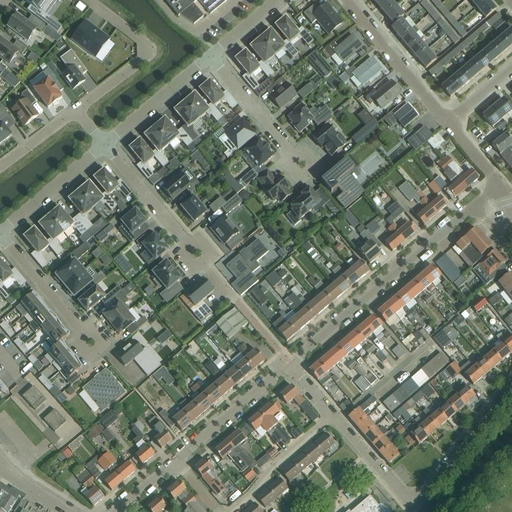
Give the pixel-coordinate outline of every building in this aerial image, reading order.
[(26,0),(25,2),(37,11),(34,15),(48,26),(57,33),(62,26),(50,18),(43,13),(52,0),(26,0)] [(226,0),(164,0),(178,16),(179,15),(193,24),(203,16),(193,4),(197,0),(209,14),(226,0)] [(384,14),(395,5),(390,0),(380,0),(376,4),(384,14)] [(463,0),(459,4),(465,10),(470,5),(464,0),(463,0)] [(485,18),(488,16),(495,9),(487,0),(485,0),(477,8),(485,18)] [(427,3),(422,7),(428,14),(433,10),(427,3)] [(303,13),(312,24),(316,20),(328,34),(342,22),(335,14),(336,14),(332,9),(331,10),(326,4),(319,10),(315,4),(303,13)] [(447,11),(441,4),(436,8),(442,15),(447,11)] [(393,24),(401,18),(403,15),(395,5),(384,14),(393,24)] [(27,21),(16,13),(7,26),(27,41),(36,28),(40,31),(44,25),(31,16),(27,21)] [(441,20),(436,13),(431,17),(437,24),(441,20)] [(491,18),(495,23),(501,17),(498,13),(491,18)] [(455,21),(449,14),(445,18),(451,25),(455,21)] [(297,31),(285,17),(281,21),(280,19),(275,26),(286,40),(289,43),(297,37),(298,39),(302,39),(307,46),(313,41),(301,27),(297,31)] [(94,58),(109,39),(85,20),(71,40),(94,58)] [(400,38),(410,30),(402,20),(399,22),(391,28),(400,38)] [(488,21),(481,27),(487,34),(494,29),(491,26),(491,25),(488,21)] [(444,23),(439,27),(445,34),(450,30),(444,23)] [(459,34),(463,30),(458,24),(453,28),(459,34)] [(510,47),(511,44),(511,29),(511,28),(501,37),(510,47)] [(478,29),(471,35),(475,40),(481,34),(478,29)] [(282,44),(270,30),(267,33),(265,31),(258,37),(274,56),(282,49),(284,51),(288,51),(293,58),(298,54),(289,43),(286,40),(282,44)] [(408,48),(418,39),(410,30),(400,38),(408,48)] [(452,33),(448,37),(454,44),(458,40),(452,33)] [(354,53),(362,47),(352,35),(344,41),(337,47),(334,43),(322,52),(328,59),(335,53),(343,62),(354,53)] [(12,46),(0,37),(0,57),(8,64),(18,51),(22,54),(26,48),(16,41),(12,46)] [(256,65),(259,68),(268,79),(274,74),(268,67),(268,63),(267,62),(274,56),(258,37),(252,42),(253,44),(250,47),(261,61),(256,65)] [(500,55),(510,47),(501,37),(491,45),(500,55)] [(468,38),(461,44),(465,48),(471,42),(468,38)] [(416,58),(427,49),(418,39),(408,48),(416,58)] [(490,64),(500,55),(491,45),(481,54),(490,64)] [(458,46),(451,52),(455,57),(461,51),(458,46)] [(425,69),(433,62),(436,60),(427,49),(416,58),(425,69)] [(72,90),(84,80),(81,76),(87,71),(71,50),(60,58),(68,70),(61,75),(72,90)] [(253,91),(259,86),(253,80),(254,76),(252,74),(259,68),(256,65),(245,51),(237,55),(238,57),(235,60),(246,73),(242,77),(253,91)] [(331,71),(313,51),(306,57),(323,78),(331,71)] [(480,72),(490,64),(481,54),(471,62),(480,72)] [(451,59),(448,55),(441,61),(444,65),(451,59)] [(354,75),(362,85),(367,81),(368,82),(379,74),(378,73),(381,70),(371,58),(357,70),(353,66),(341,75),(344,79),(348,77),(350,79),(354,75)] [(470,81),(480,72),(471,62),(461,70),(470,81)] [(443,70),(441,68),(438,63),(428,72),(431,76),(434,74),(436,76),(443,70)] [(17,67),(14,73),(23,78),(26,71),(17,67)] [(1,74),(1,75),(7,80),(5,82),(14,89),(20,81),(4,69),(1,74)] [(43,72),(42,73),(47,79),(33,89),(47,108),(62,98),(58,93),(63,89),(48,69),(47,69),(43,72)] [(460,89),(470,81),(461,70),(451,79),(460,89)] [(450,98),(460,89),(451,79),(441,87),(450,98)] [(221,95),(209,81),(206,84),(204,83),(199,89),(199,90),(210,103),(213,107),(221,101),(222,102),(226,103),(231,109),(237,104),(225,91),(221,95)] [(371,88),(363,96),(367,101),(370,104),(375,100),(382,108),(392,99),(400,93),(399,92),(401,91),(397,86),(396,87),(390,81),(383,87),(380,90),(376,93),(374,91),(371,88)] [(270,97),(280,109),(296,95),(286,83),(270,97)] [(302,99),(313,90),(308,84),(297,93),(302,99)] [(24,126),(38,115),(30,106),(35,102),(26,90),(21,94),(25,100),(12,110),(24,126)] [(206,107),(194,93),(191,96),(189,95),(183,100),(198,119),(207,112),(208,114),(212,114),(217,121),(222,117),(213,107),(210,103),(206,107)] [(502,118),(511,109),(509,107),(503,99),(493,107),(502,118)] [(185,124),(181,128),(192,142),(198,137),(192,131),(193,127),(191,125),(198,119),(183,100),(176,106),(177,108),(174,111),(185,124)] [(308,111),(301,104),(293,110),(294,111),(287,117),(292,123),(291,124),(299,133),(308,125),(307,124),(312,120),(317,127),(333,114),(325,105),(320,109),(319,108),(316,110),(313,107),(308,111)] [(417,116),(408,104),(400,111),(394,116),(391,112),(382,119),(389,127),(398,120),(404,127),(410,122),(417,116)] [(492,127),(499,120),(502,118),(493,107),(483,116),(492,127)] [(365,126),(351,138),(357,145),(371,133),(379,126),(365,109),(357,116),(365,126)] [(377,124),(379,122),(383,119),(377,112),(372,117),(377,124)] [(181,140),(186,147),(192,142),(181,128),(176,132),(164,119),(161,122),(159,120),(153,125),(168,144),(176,138),(177,139),(181,140)] [(225,134),(218,139),(223,146),(227,150),(223,154),(227,158),(255,135),(242,119),(225,134)] [(496,128),(500,132),(508,125),(504,121),(496,128)] [(0,143),(11,136),(1,123),(0,123),(0,143)] [(337,136),(327,124),(312,137),(322,148),(323,147),(331,156),(342,147),(346,143),(339,134),(337,136)] [(155,149),(151,153),(153,157),(162,167),(168,162),(163,156),(163,152),(161,150),(168,144),(153,125),(146,131),(148,133),(144,136),(155,149)] [(434,150),(436,148),(444,141),(437,133),(427,142),(434,150)] [(423,144),(423,143),(415,134),(406,141),(415,151),(423,144)] [(499,155),(511,144),(511,141),(505,134),(491,145),(496,151),(497,150),(500,154),(499,154),(499,155)] [(264,145),(259,139),(243,152),(258,168),(273,155),(268,149),(269,149),(265,144),(264,145)] [(147,179),(153,175),(147,168),(148,164),(146,163),(153,157),(151,153),(139,140),(132,143),(133,145),(129,148),(140,162),(136,166),(147,179)] [(508,165),(511,161),(511,144),(499,155),(500,154),(508,165)] [(184,145),(176,150),(180,155),(187,151),(184,145)] [(455,164),(454,165),(446,156),(442,160),(466,188),(478,178),(471,170),(465,176),(455,164)] [(319,186),(322,183),(331,193),(337,187),(342,193),(335,199),(344,209),(362,194),(356,187),(358,185),(348,173),(353,168),(346,160),(331,172),(332,174),(319,185),(319,186)] [(454,198),(466,188),(442,160),(437,164),(445,173),(444,174),(454,186),(448,191),(454,198)] [(196,180),(185,167),(162,187),(172,200),(185,189),(189,194),(200,185),(196,180)] [(241,183),(233,190),(236,194),(245,187),(258,176),(252,169),(239,180),(241,183)] [(115,184),(104,170),(100,173),(98,172),(94,178),(93,178),(105,192),(107,195),(115,189),(116,191),(120,191),(125,198),(131,193),(120,180),(115,184)] [(275,180),(267,171),(256,180),(263,188),(262,189),(273,202),(276,199),(280,203),(290,194),(287,189),(288,188),(279,176),(275,180)] [(441,190),(446,186),(438,177),(433,181),(441,190)] [(413,190),(414,190),(406,181),(398,188),(409,202),(413,199),(417,204),(419,203),(425,210),(416,217),(416,218),(423,225),(435,215),(416,193),(413,190)] [(435,195),(441,190),(433,181),(427,185),(435,195)] [(100,196),(89,182),(85,185),(84,183),(77,189),(92,208),(101,201),(102,203),(106,203),(111,209),(116,205),(107,195),(105,192),(100,196)] [(252,191),(257,187),(253,182),(248,186),(252,191)] [(291,211),(286,215),(294,226),(301,220),(300,219),(320,202),(317,198),(318,197),(314,193),(313,194),(308,188),(301,195),(302,197),(291,206),(293,209),(291,211)] [(80,213),(75,217),(86,231),(91,227),(92,225),(87,219),(87,216),(85,214),(92,208),(77,189),(70,195),(72,196),(68,200),(80,213)] [(418,191),(416,193),(435,215),(447,205),(440,197),(431,205),(425,197),(424,198),(418,191)] [(226,215),(242,201),(236,194),(226,203),(220,208),(226,215)] [(193,222),(206,212),(193,196),(180,207),(193,222)] [(213,213),(220,208),(226,203),(220,197),(208,207),(213,213)] [(333,215),(339,211),(330,200),(324,205),(333,215)] [(393,218),(402,210),(396,202),(386,209),(393,218)] [(263,207),(266,213),(273,209),(270,204),(263,207)] [(70,221),(59,207),(55,210),(54,209),(47,214),(63,233),(71,226),(72,228),(76,228),(81,234),(86,231),(75,217),(70,221)] [(346,213),(353,223),(358,219),(351,209),(346,213)] [(135,210),(127,216),(120,222),(123,225),(118,229),(131,243),(142,234),(149,228),(144,223),(145,222),(135,210)] [(50,238),(45,242),(48,245),(56,256),(62,251),(57,244),(57,241),(56,239),(63,233),(47,214),(40,220),(42,222),(38,225),(50,238)] [(109,232),(121,218),(117,215),(105,228),(109,232)] [(231,251),(243,241),(237,234),(238,232),(224,216),(210,228),(224,245),(225,244),(231,251)] [(399,217),(394,220),(398,226),(403,222),(399,217)] [(268,223),(282,243),(287,239),(273,219),(268,223)] [(372,236),(380,228),(373,220),(365,228),(366,229),(372,236)] [(403,242),(415,232),(408,223),(400,231),(394,224),(390,227),(403,242)] [(374,239),(372,236),(366,229),(365,228),(362,224),(356,229),(360,234),(359,235),(367,244),(358,251),(369,264),(380,255),(376,250),(381,246),(374,239)] [(403,242),(390,227),(387,229),(393,236),(385,244),(392,252),(403,242)] [(470,268),(482,257),(480,255),(491,246),(475,228),(455,245),(462,253),(459,255),(470,268)] [(42,268),(47,264),(42,257),(42,253),(41,251),(48,245),(45,242),(34,229),(33,229),(26,232),(27,234),(23,237),(35,251),(30,255),(42,268)] [(154,261),(167,250),(163,245),(164,244),(159,238),(158,239),(154,235),(148,240),(144,235),(136,242),(140,247),(142,246),(145,250),(139,255),(148,265),(154,261)] [(239,254),(226,266),(237,279),(231,285),(241,295),(258,280),(251,273),(259,266),(256,262),(268,251),(257,239),(245,250),(244,248),(238,253),(239,254)] [(77,260),(90,249),(85,243),(72,254),(77,260)] [(112,244),(106,248),(111,254),(117,250),(112,244)] [(287,246),(283,249),(288,254),(293,250),(291,246),(287,246)] [(479,264),(472,270),(486,285),(492,279),(499,274),(504,270),(506,268),(505,269),(502,265),(504,263),(505,262),(494,250),(486,258),(479,264)] [(121,254),(114,260),(120,268),(128,262),(121,254)] [(452,283),(461,275),(451,262),(444,255),(435,263),(452,283)] [(354,264),(356,266),(351,270),(360,279),(369,271),(359,259),(354,264)] [(9,272),(0,260),(0,281),(2,284),(9,278),(10,280),(14,280),(20,287),(25,282),(14,268),(9,272)] [(64,286),(83,271),(74,260),(55,276),(56,277),(55,278),(58,283),(60,281),(64,286)] [(182,289),(176,283),(180,279),(166,261),(151,273),(155,278),(153,281),(159,288),(162,286),(165,290),(159,295),(166,303),(182,289)] [(431,283),(440,275),(438,273),(432,265),(423,273),(431,283)] [(350,287),(360,279),(351,270),(342,278),(350,287)] [(503,279),(508,274),(504,270),(499,274),(503,279)] [(90,280),(83,271),(64,286),(68,291),(67,293),(70,297),(72,296),(73,297),(88,285),(92,289),(96,286),(106,278),(100,271),(90,280)] [(422,291),(431,283),(423,273),(414,281),(422,291)] [(498,283),(505,292),(511,286),(511,275),(510,273),(508,274),(503,279),(498,283)] [(461,277),(453,284),(457,288),(465,282),(461,277)] [(202,278),(183,293),(194,306),(190,310),(200,322),(212,313),(202,300),(213,291),(202,278)] [(314,282),(310,278),(307,280),(316,290),(319,287),(315,282),(314,282)] [(341,295),(350,287),(342,278),(333,285),(341,295)] [(0,292),(10,305),(16,301),(2,284),(0,281),(0,292)] [(413,299),(422,291),(414,281),(404,289),(413,299)] [(296,287),(300,294),(306,290),(302,284),(296,287)] [(332,302),(341,295),(333,285),(324,293),(332,302)] [(86,312),(105,297),(96,286),(92,289),(77,301),(86,312)] [(110,300),(112,298),(121,291),(117,286),(106,295),(110,300)] [(258,302),(264,297),(256,288),(250,293),(258,302)] [(404,306),(413,299),(404,289),(395,296),(404,306)] [(126,313),(129,310),(124,304),(128,301),(125,297),(127,296),(123,290),(121,291),(112,298),(117,304),(103,315),(106,319),(105,321),(109,326),(126,312),(126,313)] [(28,312),(41,301),(37,297),(38,297),(34,292),(20,304),(28,312)] [(323,310),(332,302),(324,293),(315,301),(323,310)] [(499,294),(498,293),(493,297),(497,302),(502,298),(504,297),(501,293),(499,294)] [(296,316),(305,326),(314,318),(306,308),(301,303),(296,297),(293,294),(288,297),(294,304),(290,308),(296,316)] [(401,309),(404,306),(395,296),(386,304),(395,314),(398,319),(403,315),(403,312),(401,309)] [(427,304),(430,302),(431,301),(426,296),(423,299),(427,304)] [(492,306),(497,302),(493,297),(488,301),(492,306)] [(480,298),(469,307),(470,307),(474,312),(475,313),(485,304),(480,298)] [(45,305),(44,305),(41,301),(28,312),(35,320),(48,309),(45,305)] [(314,318),(323,310),(315,301),(306,308),(314,318)] [(385,323),(395,314),(386,304),(376,312),(385,323)] [(229,340),(240,330),(247,323),(234,308),(226,315),(216,324),(229,340)] [(41,329),(55,317),(51,314),(52,313),(48,309),(35,320),(29,325),(36,334),(41,329)] [(415,320),(418,317),(415,314),(411,309),(408,312),(415,320)] [(464,320),(465,319),(469,316),(464,311),(460,315),(464,320)] [(16,328),(21,323),(11,312),(5,317),(16,328)] [(135,323),(134,322),(126,313),(126,312),(109,326),(114,332),(116,331),(119,335),(133,323),(138,329),(147,321),(143,317),(135,323)] [(411,323),(415,320),(408,312),(404,315),(411,323)] [(455,327),(461,323),(464,320),(460,315),(451,323),(455,327)] [(295,334),(305,326),(296,316),(287,324),(295,334)] [(372,334),(381,326),(379,323),(373,316),(363,324),(372,334)] [(59,321),(58,322),(55,317),(41,329),(48,337),(62,326),(59,321)] [(272,324),(286,342),(295,334),(287,324),(281,317),(272,324)] [(0,326),(4,332),(9,327),(3,322),(0,324),(0,326)] [(211,324),(207,327),(211,332),(217,327),(213,322),(213,323),(211,324)] [(453,343),(457,340),(450,331),(455,327),(451,323),(442,330),(447,336),(453,343)] [(363,341),(372,334),(363,324),(354,331),(363,341)] [(394,333),(397,330),(393,324),(389,328),(394,333)] [(61,341),(69,334),(65,331),(66,330),(62,326),(48,337),(44,341),(51,349),(56,346),(61,341)] [(9,338),(13,334),(9,327),(4,332),(9,338)] [(437,344),(447,336),(442,330),(432,338),(437,344)] [(354,349),(363,341),(354,331),(345,339),(354,349)] [(511,336),(511,335),(505,340),(500,334),(496,337),(501,343),(509,353),(511,351),(511,336)] [(399,341),(406,349),(413,343),(406,335),(399,341)] [(18,348),(23,344),(17,339),(13,342),(18,348)] [(345,357),(354,349),(345,339),(336,347),(345,357)] [(115,355),(125,367),(133,359),(147,376),(160,365),(145,348),(142,351),(133,340),(115,355)] [(64,346),(61,341),(56,346),(51,349),(48,352),(43,356),(50,365),(55,361),(69,349),(65,345),(64,346)] [(509,353),(501,343),(496,348),(494,346),(490,350),(492,351),(500,361),(509,353)] [(23,354),(27,351),(23,344),(18,348),(23,354)] [(237,349),(239,353),(244,359),(245,358),(254,369),(264,360),(255,349),(250,354),(242,345),(237,349)] [(398,359),(405,353),(398,345),(391,350),(398,359)] [(335,365),(345,357),(336,347),(327,355),(335,365)] [(226,348),(220,353),(226,361),(232,356),(226,348)] [(59,372),(62,369),(76,358),(72,355),(72,354),(69,349),(55,361),(50,365),(47,367),(54,376),(59,372)] [(500,361),(492,351),(486,356),(485,354),(481,358),(482,359),(491,369),(500,361)] [(234,367),(243,378),(254,369),(245,358),(244,359),(239,353),(229,361),(232,365),(234,367)] [(435,358),(443,367),(449,363),(440,353),(435,358)] [(383,354),(378,358),(382,363),(387,359),(383,354)] [(32,365),(38,361),(31,355),(27,359),(32,365)] [(326,373),(335,365),(327,355),(317,363),(326,373)] [(75,373),(83,366),(79,362),(78,362),(76,358),(62,369),(59,372),(71,385),(80,378),(75,373)] [(224,366),(218,358),(213,363),(216,367),(219,370),(224,366)] [(431,361),(439,371),(443,367),(435,358),(431,361)] [(473,367),(482,377),(491,369),(482,359),(481,358),(475,362),(472,365),(473,367)] [(38,372),(42,368),(38,361),(32,365),(38,372)] [(421,370),(429,380),(439,371),(431,361),(421,370)] [(379,362),(373,368),(380,376),(386,370),(379,362)] [(318,382),(323,378),(322,376),(326,373),(317,363),(308,370),(318,382)] [(456,375),(460,371),(453,363),(449,367),(456,375)] [(232,365),(227,369),(224,366),(219,370),(219,371),(224,376),(233,387),(243,378),(234,367),(232,365)] [(363,378),(366,375),(358,365),(354,368),(363,378)] [(157,372),(153,375),(158,381),(167,373),(162,367),(157,372)] [(214,375),(219,371),(219,370),(216,367),(210,371),(214,375)] [(452,379),(456,375),(449,367),(444,370),(452,379)] [(482,377),(473,367),(468,372),(466,370),(462,373),(472,385),(482,377)] [(124,392),(105,369),(98,376),(97,375),(94,378),(82,389),(101,412),(124,392)] [(5,370),(1,373),(10,384),(14,381),(5,370)] [(416,375),(424,384),(429,380),(421,370),(416,375)] [(370,386),(377,380),(371,372),(363,378),(370,386)] [(418,389),(424,384),(416,375),(410,379),(418,388),(417,389),(418,389)] [(444,385),(446,383),(438,375),(434,378),(440,384),(440,383),(442,385),(443,384),(444,385)] [(43,385),(48,381),(42,376),(38,379),(43,385)] [(214,385),(223,395),(233,387),(224,376),(214,385)] [(362,392),(369,386),(361,376),(354,382),(362,392)] [(418,388),(410,379),(406,383),(414,392),(417,389),(418,388)] [(199,388),(204,384),(200,380),(195,384),(199,388)] [(48,391),(52,388),(48,381),(43,385),(48,391)] [(414,392),(406,383),(401,387),(409,396),(414,392)] [(454,394),(456,395),(464,405),(474,397),(462,383),(453,392),(454,394)] [(0,390),(4,394),(8,390),(3,384),(0,386),(0,390)] [(193,393),(199,388),(195,384),(190,389),(193,393)] [(203,393),(212,404),(223,395),(214,385),(203,393)] [(318,418),(300,396),(298,394),(291,385),(279,396),(285,403),(286,405),(293,399),(313,422),(318,418)] [(35,410),(42,403),(46,400),(33,386),(22,396),(35,410)] [(404,400),(409,396),(401,387),(396,391),(404,400)] [(424,396),(428,392),(424,387),(420,391),(424,396)] [(301,393),(308,396),(310,391),(304,388),(301,393)] [(400,404),(404,400),(396,391),(392,395),(400,404)] [(415,404),(424,396),(420,391),(411,399),(415,404)] [(193,402),(202,413),(212,404),(203,393),(193,402)] [(395,408),(400,404),(392,395),(387,399),(395,408)] [(464,405),(456,395),(450,400),(449,398),(445,402),(447,403),(455,413),(456,413),(464,405)] [(356,427),(366,418),(362,413),(376,401),(372,396),(356,411),(348,417),(356,427)] [(390,412),(395,408),(387,399),(382,404),(390,412)] [(405,411),(415,404),(411,399),(401,407),(405,411)] [(172,411),(178,406),(174,402),(169,407),(172,411)] [(182,411),(192,422),(202,413),(193,402),(182,411)] [(436,410),(445,421),(455,413),(447,403),(445,402),(439,407),(436,410)] [(286,444),(291,440),(271,417),(278,411),(271,403),(259,413),(282,439),(286,444)] [(380,414),(385,410),(381,405),(376,409),(380,414)] [(401,407),(397,410),(401,415),(405,411),(401,407)] [(436,410),(431,414),(426,408),(422,412),(427,417),(426,417),(428,419),(436,429),(445,421),(436,410)] [(55,432),(62,425),(65,422),(54,410),(43,420),(55,432)] [(163,410),(159,414),(170,428),(175,424),(181,431),(192,422),(182,411),(172,420),(163,410)] [(106,429),(117,419),(110,411),(99,421),(106,429)] [(396,411),(392,415),(396,420),(396,419),(400,416),(396,411)] [(282,439),(259,413),(247,423),(243,427),(250,434),(254,431),(261,426),(276,444),(282,439)] [(389,423),(392,419),(393,419),(390,415),(389,414),(384,418),(389,423)] [(159,422),(153,416),(147,422),(159,435),(154,440),(154,441),(161,449),(171,440),(164,431),(166,430),(159,422)] [(364,436),(374,428),(369,422),(371,420),(368,417),(366,418),(356,427),(364,436)] [(436,429),(428,419),(426,417),(421,421),(418,417),(414,421),(417,425),(419,427),(427,437),(436,429)] [(286,433),(290,430),(294,436),(299,433),(289,419),(280,425),(286,433)] [(142,434),(147,430),(138,420),(133,424),(142,434)] [(412,437),(418,445),(427,437),(419,427),(414,431),(407,423),(403,426),(408,433),(412,437)] [(94,439),(102,432),(96,425),(88,431),(94,439)] [(376,426),(374,428),(364,436),(372,445),(384,435),(387,432),(382,426),(379,429),(376,426)] [(226,441),(239,457),(248,467),(250,469),(250,470),(251,470),(257,465),(245,451),(244,451),(238,444),(244,439),(245,439),(250,435),(243,427),(238,431),(226,441)] [(81,445),(89,437),(83,430),(74,437),(81,445)] [(323,453),(334,443),(325,433),(314,443),(323,453)] [(380,454),(390,446),(385,440),(387,439),(384,435),(372,445),(380,454)] [(410,445),(414,442),(408,436),(405,439),(410,445)] [(140,451),(134,456),(142,465),(154,454),(147,447),(142,440),(135,445),(140,451)] [(221,459),(227,454),(242,472),(248,467),(239,457),(226,441),(214,451),(221,459)] [(312,463),(323,453),(314,443),(303,452),(312,463)] [(388,464),(398,456),(393,450),(395,448),(392,444),(390,446),(380,454),(388,464)] [(67,450),(62,453),(65,458),(70,455),(67,450)] [(300,472),(312,463),(303,452),(291,462),(300,472)] [(119,470),(114,464),(116,462),(108,453),(102,457),(123,481),(135,471),(128,463),(119,470)] [(123,481),(102,457),(97,462),(105,471),(107,470),(112,476),(104,483),(111,491),(123,481)] [(213,481),(209,477),(206,472),(212,468),(204,459),(194,468),(217,495),(224,489),(215,479),(213,481)] [(289,482),(300,472),(291,462),(280,472),(289,482)] [(95,479),(101,474),(92,464),(87,469),(95,479)] [(90,492),(84,497),(93,507),(104,497),(97,490),(91,483),(94,481),(82,467),(73,475),(85,488),(86,487),(90,492)] [(251,470),(250,470),(250,469),(242,475),(246,480),(248,482),(255,476),(254,473),(251,470)] [(340,485),(341,484),(348,478),(344,474),(336,481),(340,485)] [(276,498),(288,488),(279,478),(267,488),(276,498)] [(204,511),(178,481),(166,492),(173,499),(173,500),(177,497),(188,509),(184,511),(204,511)] [(12,511),(13,511),(23,498),(0,484),(0,511),(1,511),(8,511),(10,510),(12,511)] [(265,508),(276,498),(267,488),(256,497),(265,508)] [(389,511),(390,511),(387,509),(383,506),(380,504),(378,506),(370,496),(369,496),(371,498),(354,511),(349,511),(348,510),(346,511),(389,511)] [(40,511),(22,500),(23,499),(23,498),(13,511),(40,511)] [(160,511),(166,507),(165,506),(159,498),(147,508),(149,511),(160,511)] [(261,511),(254,503),(243,511),(261,511)]
